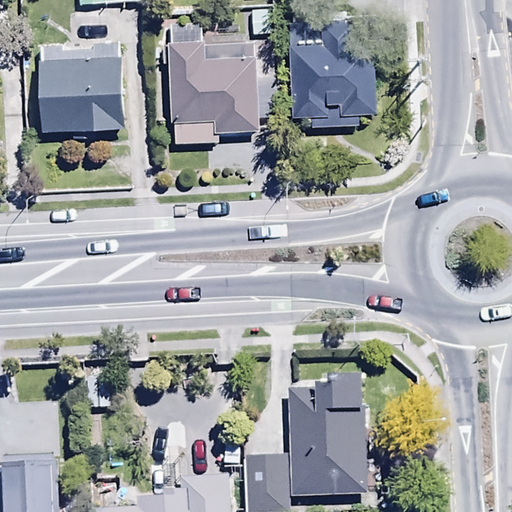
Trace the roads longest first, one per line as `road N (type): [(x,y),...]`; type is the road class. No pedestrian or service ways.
road 1 (trunk): [(72,273),(158,242),(261,235),(415,209)]
road 2 (trunk): [(417,303),(329,293),(160,302),(72,273)]
road 3 (tertiary): [(470,0),(488,47),(511,186)]
road 4 (tertiary): [(439,188),(457,0)]
road 5 (secondary): [(465,511),(455,345),(447,325)]
road 6 (secondary): [(511,366),(508,511)]
